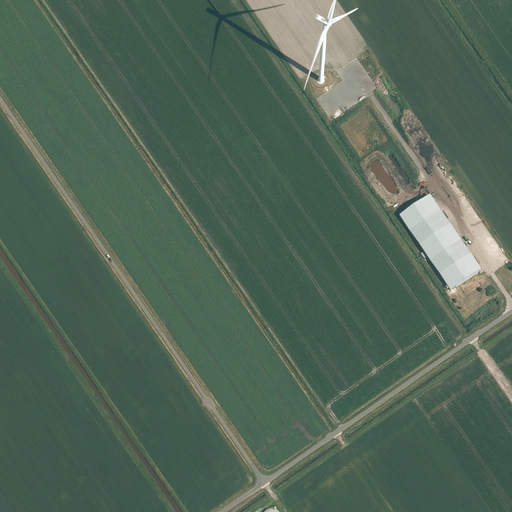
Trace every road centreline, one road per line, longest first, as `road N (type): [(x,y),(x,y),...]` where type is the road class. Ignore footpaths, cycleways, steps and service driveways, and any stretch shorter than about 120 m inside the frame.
road 1 (unclassified): [(263,482),(0,100)]
road 2 (unclassified): [(263,482),(511,310)]
